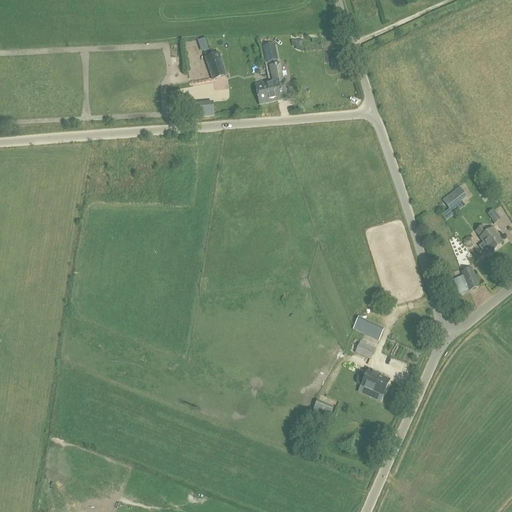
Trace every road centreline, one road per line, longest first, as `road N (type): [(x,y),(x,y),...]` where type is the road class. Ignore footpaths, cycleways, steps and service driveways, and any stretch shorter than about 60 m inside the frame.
road 1 (unclassified): [(0,143),(373,113)]
road 2 (unclassified): [(445,340),(373,113)]
road 3 (unclassified): [(365,511),(445,340)]
